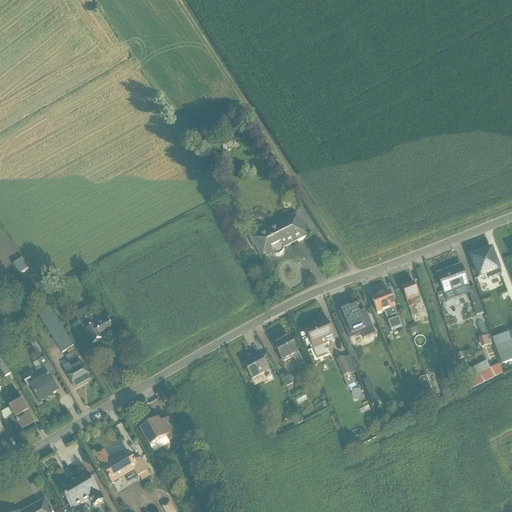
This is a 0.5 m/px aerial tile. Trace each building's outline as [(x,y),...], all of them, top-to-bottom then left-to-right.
[(262,260),(309,237),(297,214),(251,237),(262,260)] [(479,280),(502,273),(494,249),(472,256),(479,280)] [(445,295),(469,287),(462,265),(438,272),(445,295)] [(407,304),(420,299),(415,283),(402,287),(407,304)] [(481,289),(475,292),(483,316),(490,314),(481,289)] [(378,313),(395,307),(391,293),(373,299),(378,313)] [(357,305),(338,313),(351,343),(376,332),(365,309),(360,311),(357,305)] [(425,307),(426,319),(434,318),(433,306),(425,307)] [(100,339),(115,331),(109,320),(98,326),(90,312),(77,319),(93,348),(102,343),(100,339)] [(313,349),(334,340),(326,320),(305,329),(313,349)] [(67,323),(57,328),(55,325),(54,326),(68,354),(80,348),(67,323)] [(511,336),(499,341),(508,370),(511,368),(511,336)] [(289,373),(304,365),(290,338),(275,345),(289,373)] [(488,351),(498,350),(496,339),(486,340),(488,351)] [(0,353),(0,356),(10,380),(18,377),(7,351),(0,353)] [(252,380),(272,370),(263,354),(244,364),(252,380)] [(350,379),(362,375),(356,357),(344,361),(350,379)] [(473,390),(500,375),(493,362),(466,378),(473,390)] [(76,390),(92,381),(82,364),(66,374),(76,390)] [(441,367),(447,392),(455,390),(448,365),(441,367)] [(296,374),(288,375),(291,389),(299,387),(296,374)] [(41,405),(60,394),(49,375),(30,386),(41,405)] [(433,377),(425,380),(431,398),(439,395),(433,377)] [(358,399),(369,397),(365,379),(354,382),(358,399)] [(22,431),(35,424),(24,402),(11,409),(22,431)] [(152,450),(172,438),(162,420),(141,432),(152,450)] [(148,473),(133,448),(101,468),(112,485),(135,472),(139,479),(148,473)] [(94,508),(105,503),(89,475),(60,492),(71,511),(72,511),(91,502),(94,508)] [(51,511),(45,501),(23,511),(51,511)]
